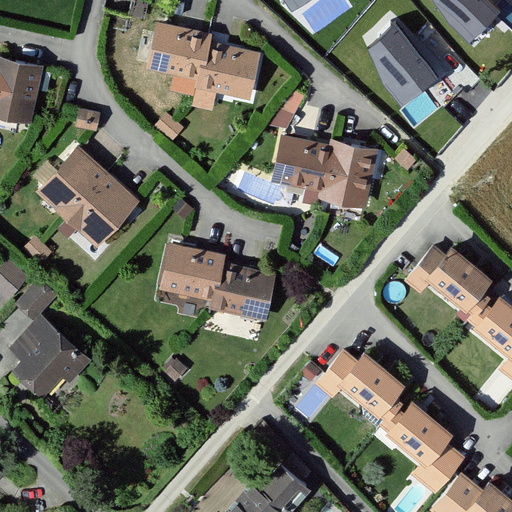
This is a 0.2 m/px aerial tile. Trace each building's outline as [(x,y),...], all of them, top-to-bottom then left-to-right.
[(150,0),(134,0),(132,11),(148,14),(150,0)] [(500,0),(442,0),(451,14),(472,33),(500,0)] [(440,67),(396,10),(369,31),(384,75),(401,96),(440,67)] [(210,59),(214,40),(216,32),(161,21),(153,63),(203,74),(207,59),(210,59)] [(252,92),(261,49),(214,40),(210,59),(207,59),(203,74),(198,101),(214,104),(218,85),(252,92)] [(1,61),(0,60),(0,106),(33,112),(42,64),(2,57),(1,61)] [(308,92),(296,85),(269,120),(290,123),(308,92)] [(100,110),(83,108),(81,123),(97,126),(100,110)] [(189,124),(171,109),(160,123),(178,138),(189,124)] [(368,199),(378,145),(337,138),(337,143),(284,133),(277,171),(333,181),(331,192),(368,199)] [(137,196),(81,146),(45,187),(101,236),(137,196)] [(419,157),(408,147),(400,155),(411,165),(419,157)] [(56,246),(38,231),(26,244),(45,259),(56,246)] [(226,253),(174,243),(167,280),(219,290),(224,262),(226,253)] [(497,274),(458,243),(441,264),(435,271),(481,307),(475,314),(484,321),(497,304),(489,298),(494,292),(487,286),(497,274)] [(435,271),(441,264),(429,254),(412,275),(424,285),(435,271)] [(6,268),(0,274),(0,286),(9,295),(29,273),(9,255),(1,263),(6,268)] [(224,262),(219,290),(217,301),(266,311),(274,272),(224,262)] [(56,292),(40,277),(20,299),(37,314),(56,292)] [(511,343),(511,296),(507,292),(497,304),(484,321),(511,343)] [(91,356),(43,313),(19,341),(32,353),(20,366),(46,388),(64,367),(74,375),(91,356)] [(409,379),(372,349),(360,364),(350,375),(394,411),(389,418),(396,425),(413,404),(398,392),(409,379)] [(350,375),(360,364),(345,352),(323,379),(337,391),(350,375)] [(191,363),(180,355),(171,368),(182,376),(191,363)] [(326,365),(315,356),(306,369),(317,377),(326,365)] [(380,418),(385,411),(349,381),(343,388),(380,418)] [(419,397),(413,404),(396,425),(431,453),(434,456),(448,438),(457,428),(419,397)] [(385,418),(378,426),(395,443),(403,435),(385,418)] [(406,437),(398,448),(417,462),(425,451),(406,437)] [(434,456),(431,453),(419,469),(439,486),(466,453),(448,438),(434,456)] [(285,497),(304,478),(282,457),(264,476),(285,497)] [(486,489),(465,472),(438,506),(445,511),(467,511),(472,506),(486,489)] [(486,489),(472,506),(479,511),(511,511),(511,489),(496,476),(486,489)] [(283,511),(289,506),(261,480),(253,489),(250,487),(243,496),(246,499),(236,510),(234,507),(229,511),(283,511)]
